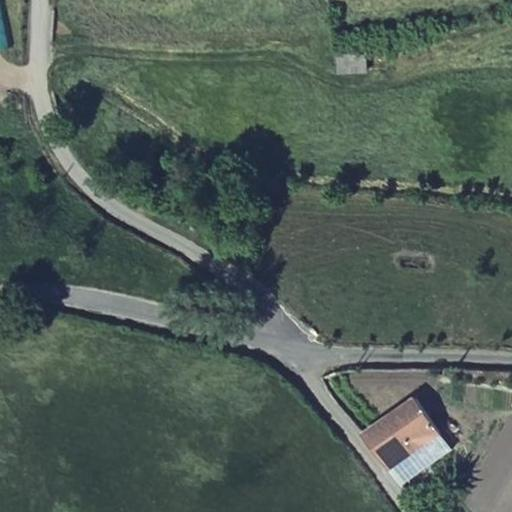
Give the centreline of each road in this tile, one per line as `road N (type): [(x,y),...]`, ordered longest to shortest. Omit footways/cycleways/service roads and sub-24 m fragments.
road 1 (unclassified): [(296,355),(259,297),(131,216),(60,150),(37,57),(40,0)]
road 2 (unclassified): [(296,355),(176,317),(21,296),(0,300)]
road 3 (unclassified): [(511,361),(296,355)]
road 4 (unclassified): [(411,511),(296,355)]
